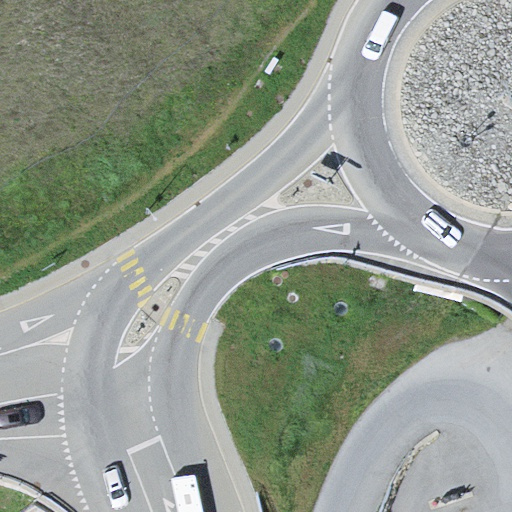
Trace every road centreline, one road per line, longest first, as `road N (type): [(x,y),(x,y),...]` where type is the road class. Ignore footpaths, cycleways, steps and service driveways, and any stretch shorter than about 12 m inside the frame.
road 1 (residential): [(355,89),(237,198),(138,268),(108,308),(92,348),(110,408)]
road 2 (residential): [(110,408),(172,346),(205,289),(246,251),(299,229),(444,239)]
road 3 (primary): [(355,89),(359,135),(376,178),(406,213),(444,239)]
road 4 (residential): [(177,511),(151,444),(110,408)]
